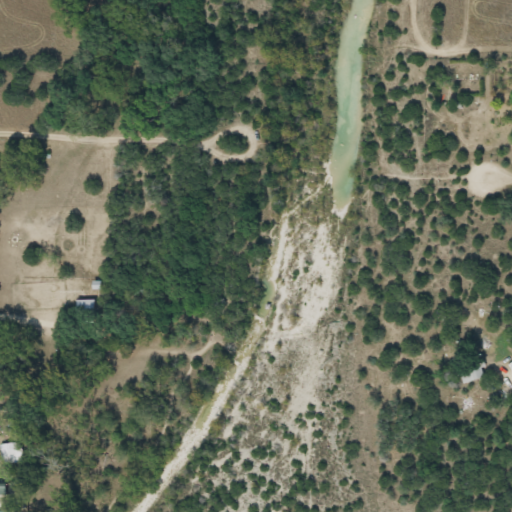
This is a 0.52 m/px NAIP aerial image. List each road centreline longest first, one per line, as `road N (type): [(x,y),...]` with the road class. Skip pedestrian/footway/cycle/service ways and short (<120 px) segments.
road 1 (residential): [(0,114),(226,92)]
road 2 (residential): [(511,57),(422,48),(412,39),(414,0)]
